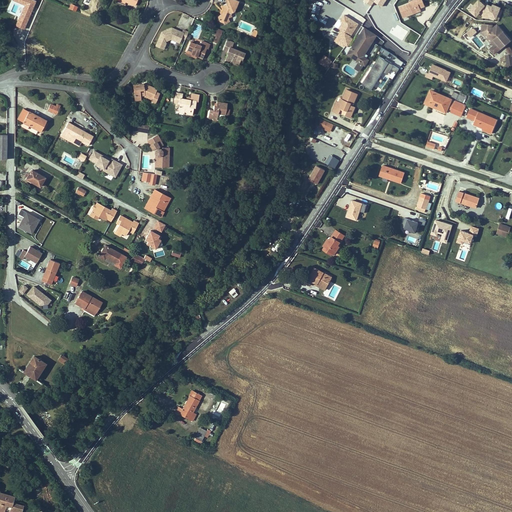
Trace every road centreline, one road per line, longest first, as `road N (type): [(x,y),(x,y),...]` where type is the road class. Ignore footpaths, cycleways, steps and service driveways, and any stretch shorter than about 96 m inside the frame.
road 1 (tertiary): [(453,0),(272,273),(130,399),(62,473)]
road 2 (residential): [(127,54),(111,76),(23,71),(11,82)]
